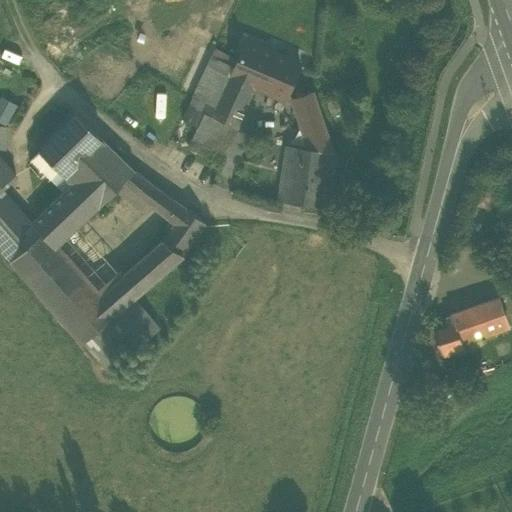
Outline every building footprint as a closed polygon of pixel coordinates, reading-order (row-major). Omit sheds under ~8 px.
[(247,38),(234,66),(260,77),(255,87),(287,101),(303,64),(247,38)] [(199,127),(198,126),(194,134),(228,149),(238,126),(212,115),(234,66),(212,56),(194,98),(209,105),(199,127)] [(238,126),(255,87),(260,77),(234,66),(212,115),(238,126)] [(308,148),(331,151),(313,93),(292,99),(308,148)] [(0,98),(0,122),(6,126),(18,106),(2,96),(0,98)] [(342,114),(337,96),(326,100),(331,117),(342,114)] [(198,126),(199,127),(209,105),(194,98),(184,120),(198,126)] [(54,166),(65,177),(103,141),(76,115),(40,150),(54,166)] [(0,149),(6,151),(9,128),(0,126),(0,149)] [(187,150),(221,165),(228,149),(194,134),(187,150)] [(65,177),(74,187),(95,208),(97,210),(116,191),(126,182),(136,173),(103,141),(65,177)] [(287,145),(285,159),(303,161),(302,175),(331,179),(334,158),(335,151),(331,151),(308,148),(287,145)] [(31,159),(45,175),(54,166),(40,150),(31,159)] [(0,211),(8,204),(0,193),(0,190),(3,188),(17,176),(0,156),(0,211)] [(327,207),(331,179),(302,175),(303,161),(285,159),(279,200),(327,207)] [(54,166),(45,175),(65,195),(74,187),(65,177),(54,166)] [(150,202),(151,201),(158,191),(136,173),(126,182),(150,202)] [(142,213),(150,202),(126,182),(116,191),(142,213)] [(43,232),(55,245),(79,223),(95,208),(74,187),(65,195),(34,222),(43,232)] [(0,211),(0,248),(11,261),(43,232),(34,222),(14,200),(3,188),(0,190),(0,193),(8,204),(0,211)] [(178,204),(158,191),(151,201),(178,220),(185,209),(178,204)] [(178,220),(162,241),(183,256),(205,223),(185,209),(178,220)] [(100,296),(124,275),(79,223),(55,245),(100,296)] [(11,261),(83,343),(116,315),(100,296),(55,245),(43,232),(11,261)] [(183,256),(162,241),(124,275),(100,296),(116,315),(135,298),(159,277),(183,256)] [(135,298),(116,315),(83,343),(107,372),(158,327),(135,298)] [(464,346),(463,344),(456,324),(455,325),(434,332),(442,354),(464,346)] [(172,453),(175,454),(180,454),(186,453),(191,451),(196,447),(201,442),(203,438),(206,429),(207,424),(206,418),(205,415),(202,409),(198,404),(194,400),(187,397),(182,396),(177,395),(171,396),(166,398),(161,400),(156,404),(153,409),(150,414),(148,420),(148,427),(149,433),(151,438),(154,442),(157,446),(162,450),(167,452),(172,453)]
